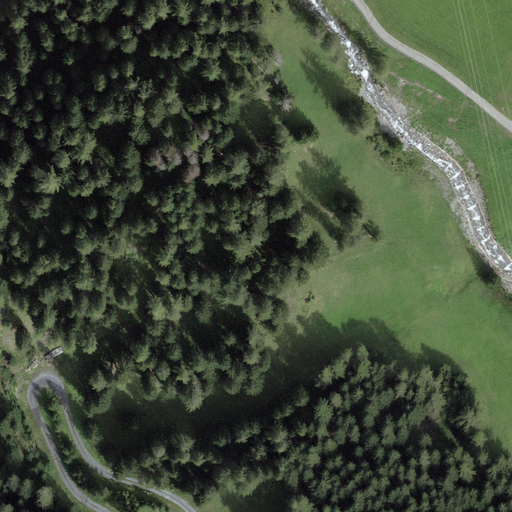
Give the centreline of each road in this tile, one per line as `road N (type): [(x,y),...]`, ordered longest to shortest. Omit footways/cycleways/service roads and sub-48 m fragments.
road 1 (track): [(185,511),(91,460),(43,374)]
road 2 (track): [(353,0),(390,41),(511,125)]
road 3 (track): [(43,374),(33,387),(73,474),(113,511)]
